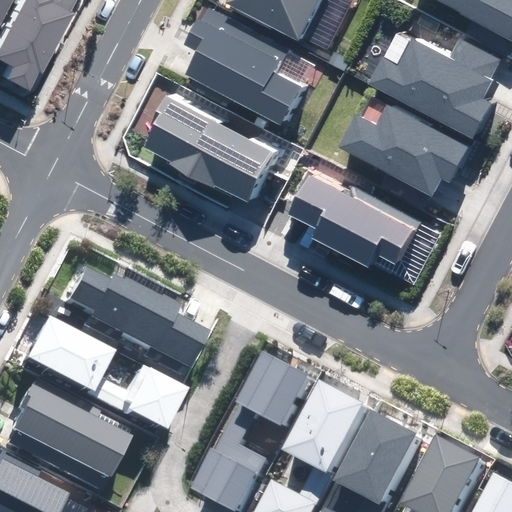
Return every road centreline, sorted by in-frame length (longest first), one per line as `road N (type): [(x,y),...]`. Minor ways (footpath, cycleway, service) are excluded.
road 1 (residential): [(272,281),(173,470),(182,511)]
road 2 (residential): [(272,281),(51,166)]
road 3 (residential): [(442,369),(272,281)]
road 4 (residential): [(51,166),(139,0)]
road 5 (residential): [(442,369),(511,236)]
